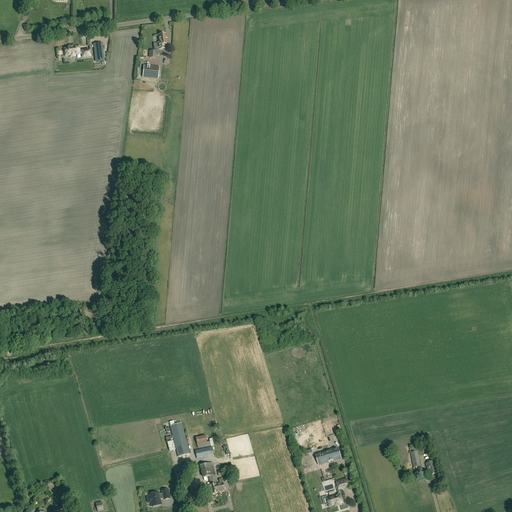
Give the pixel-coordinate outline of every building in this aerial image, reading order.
[(164,34),(163,33),(162,33),(161,34),(162,35),(158,35),(159,43),(154,44),(155,50),(158,49),(159,50),(165,49),(165,45),(168,44),(167,39),(166,39),(165,34),(164,34)] [(73,47),(73,46),(72,46),(72,47),(70,47),(70,46),(70,47),(69,47),(69,48),(64,49),(64,50),(64,51),(65,54),(64,54),(64,55),(65,54),(65,56),(70,56),(71,56),(71,57),(71,56),(73,56),(73,57),(74,57),(74,56),(75,56),(75,55),(82,54),(82,58),(83,57),(83,58),(84,58),(84,57),(89,57),(90,57),(89,51),(88,51),(88,50),(88,51),(83,52),(83,51),(82,51),(82,52),(81,52),(80,52),(79,52),(79,49),(80,49),(80,48),(79,48),(79,47),(74,47),(73,46),(73,47)] [(104,61),(102,49),(95,50),(96,62),(104,61)] [(158,80),(159,67),(144,65),(143,78),(158,80)] [(178,457),(189,454),(181,423),(170,426),(178,457)] [(207,443),(205,436),(195,438),(198,449),(211,446),(210,442),(207,443)] [(213,451),(212,447),(210,447),(209,447),(195,451),(197,459),(211,456),(211,451),(213,451)] [(413,471),(417,470),(417,468),(421,467),(417,452),(416,447),(409,448),(410,453),(411,458),(414,468),(413,468),(413,471)] [(334,451),(334,449),(315,455),(318,465),(328,462),(328,461),(333,460),(333,461),(341,458),(338,450),(334,451)] [(437,473),(434,466),(436,466),(434,461),(426,464),(428,471),(429,471),(431,475),(437,473)] [(180,480),(191,477),(187,462),(181,464),(182,468),(181,469),(182,473),(178,474),(180,480)] [(215,475),(215,476),(213,463),(201,466),(203,478),(209,477),(215,475)] [(216,484),(215,476),(215,475),(209,477),(210,485),(208,486),(210,494),(219,493),(219,492),(217,484),(216,484)] [(338,496),(340,495),(339,491),(349,487),(346,478),(335,481),(338,490),(337,490),(338,496)] [(161,505),(160,500),(163,499),(164,500),(170,499),(168,490),(162,491),(162,494),(159,495),(158,493),(149,495),(150,497),(147,498),(148,503),(151,502),(152,507),(161,505)] [(324,503),(327,502),(329,507),(335,505),(335,506),(337,505),(339,504),(341,504),(341,503),(343,503),(340,495),(338,496),(337,495),(335,495),(334,497),(328,499),(327,496),(322,498),(324,503)]
